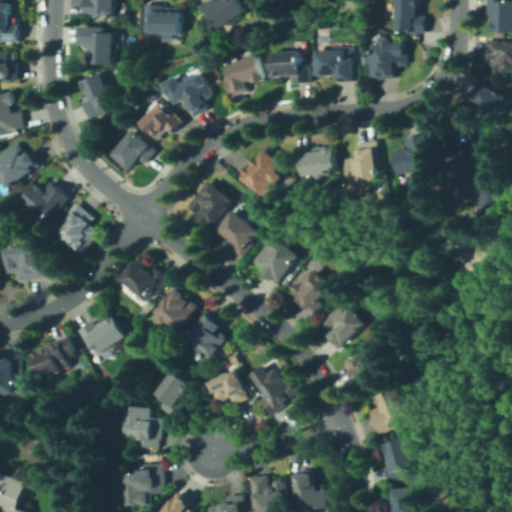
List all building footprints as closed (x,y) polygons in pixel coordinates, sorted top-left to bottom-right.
[(118,0),(118,12),(116,12),(116,16),(87,15),(87,0),(118,0)] [(241,0),(249,12),(222,29),(215,19),(212,21),(202,6),(211,0),(241,0)] [(428,15),(428,33),(420,33),(420,36),(413,36),(413,32),(400,32),(400,0),(421,0),(421,5),(423,5),(423,15),(428,15)] [(511,1),(511,32),(496,32),(496,22),(492,22),(492,13),(490,13),(489,0),(509,0),(509,1),(511,1)] [(21,23),(21,41),(4,41),(4,33),(0,33),(0,3),(14,3),(14,23),(21,23)] [(185,7),(183,34),(167,33),(167,38),(159,38),(160,33),(146,32),(148,4),(164,4),(164,6),(185,7)] [(309,27),(287,27),(287,10),(309,11),(309,27)] [(122,48),(120,50),(119,50),(118,56),(117,65),(93,65),(93,60),(92,60),(92,56),(94,56),(94,54),(90,53),(90,44),(85,44),(85,26),(106,27),(106,32),(118,32),(118,41),(120,41),(122,43),(122,48)] [(396,41),(396,42),(407,41),(408,51),(411,51),(412,61),(409,65),(402,66),(399,64),(399,61),(397,61),(398,77),(373,80),(371,55),(375,55),(374,53),(376,53),(375,45),(384,44),(384,42),(387,38),(391,38),(396,41)] [(506,40),(506,42),(511,41),(511,71),(508,71),(508,73),(494,73),(494,61),(496,61),(496,59),(492,58),(490,58),(490,40),(506,40)] [(357,47),(357,81),(339,81),(339,74),(319,75),(319,50),(334,50),(334,47),(357,47)] [(303,50),(304,64),(312,64),(313,82),(295,83),(295,74),(287,75),(275,76),(274,52),(303,50)] [(11,59),(8,61),(6,61),(6,63),(14,63),(22,63),(22,79),(0,79),(0,51),(8,51),(11,54),(11,59)] [(267,54),(269,60),(263,62),(269,79),(257,83),(256,80),(249,82),(250,86),(249,86),(251,92),(234,97),(228,77),(230,76),(227,66),(261,55),(261,56),(267,54)] [(109,111),(93,118),(86,102),(91,100),(87,91),(88,90),(85,81),(108,71),(117,91),(113,92),(117,100),(107,105),(109,111)] [(205,72),(215,92),(215,97),(210,99),(206,98),(212,108),(197,116),(188,99),(179,105),(173,94),(170,96),(164,84),(179,76),(183,84),(205,72)] [(510,106),(506,114),(502,112),(499,117),(483,109),(486,104),(472,97),(480,81),(509,96),(506,104),(510,106)] [(0,94),(15,91),(16,93),(17,93),(19,102),(17,102),(17,104),(14,105),(15,113),(25,111),(28,128),(12,131),(12,135),(0,137),(0,94)] [(167,100),(187,120),(174,133),(170,128),(160,139),(143,122),(162,103),(163,103),(167,100)] [(122,114),(117,120),(113,116),(118,110),(122,114)] [(160,150),(147,164),(142,159),(132,170),(115,154),(136,129),(160,150)] [(435,169),(402,174),(399,150),(402,150),(403,148),(408,147),(407,137),(433,134),(436,155),(433,155),(435,169)] [(381,166),(383,179),(373,180),(373,178),(363,180),(363,181),(352,183),(349,159),(361,157),(361,150),(360,143),(381,140),(385,165),(381,166)] [(23,152),(26,157),(33,152),(43,166),(11,188),(0,172),(0,156),(19,143),(24,151),(23,152)] [(507,176),(504,219),(480,217),(481,198),(457,196),(461,144),(479,146),(476,174),(507,176)] [(313,145),(314,152),(337,148),(340,171),(307,176),(305,164),(299,165),(297,148),(313,145)] [(268,149),(287,164),(280,172),(286,176),(269,198),(243,176),(256,161),(257,162),(268,149)] [(236,200),(212,231),(198,220),(207,208),(205,206),(199,213),(192,207),(193,206),(192,205),(212,180),(236,200)] [(53,181),(73,198),(62,212),(58,209),(48,222),(24,203),(39,184),(47,190),(53,181)] [(103,232),(85,254),(81,251),(80,252),(72,245),(73,244),(56,230),(79,201),(99,217),(93,224),(103,232)] [(257,244),(246,258),(232,248),(237,242),(221,229),(236,210),(262,231),(254,241),(257,244)] [(303,256),(280,285),(265,273),(268,269),(266,266),(263,266),(258,262),(259,261),(257,259),(278,235),(303,256)] [(38,244),(40,257),(43,257),(44,261),(49,260),(51,277),(21,281),(20,271),(10,273),(7,248),(38,244)] [(139,259),(155,272),(159,267),(173,279),(161,294),(157,291),(150,300),(123,279),(139,259)] [(318,270),(335,288),(323,300),(328,305),(315,318),(303,306),(305,304),(294,293),(295,292),(294,290),(302,282),(304,284),(318,270)] [(190,299),(194,302),(198,302),(201,304),(202,308),(182,331),(171,322),(166,323),(163,320),(163,317),(164,316),(158,312),(180,285),(194,295),(190,299)] [(370,324),(341,350),(330,337),(339,328),(337,326),(333,330),(326,321),(348,301),(354,308),(370,324)] [(220,333),(222,334),(223,332),(227,332),(230,335),(231,339),(216,357),(207,350),(204,353),(197,347),(199,344),(192,337),(213,311),(228,323),(220,333)] [(119,316),(132,336),(118,345),(119,347),(119,349),(115,352),(112,351),(111,349),(103,354),(97,344),(92,348),(80,330),(95,321),(98,325),(109,318),(110,321),(119,316)] [(66,372),(43,380),(33,352),(53,345),(52,343),(72,336),(79,356),(71,359),(74,367),(65,370),(66,372)] [(380,346),(383,352),(387,350),(392,360),(388,362),(392,370),(389,372),(393,380),(381,386),(378,382),(368,387),(363,378),(365,378),(364,376),(357,380),(347,363),(380,346)] [(0,354),(25,354),(25,377),(21,377),(21,389),(18,389),(18,394),(0,393),(0,354)] [(268,365),(273,373),(280,368),(292,383),(294,382),(301,391),(287,404),(288,405),(276,414),(265,400),(267,398),(263,394),(267,391),(255,375),(268,365)] [(189,405),(178,419),(164,409),(167,405),(158,397),(160,394),(159,393),(177,370),(196,385),(184,401),(189,405)] [(241,370),(253,398),(237,404),(234,395),(230,397),(231,398),(230,401),(223,404),(219,403),(211,382),(241,370)] [(399,428),(382,435),(372,410),(382,405),(378,396),(401,387),(413,416),(397,423),(399,428)] [(166,418),(164,439),(163,439),(162,448),(140,446),(141,440),(139,440),(139,438),(128,437),(128,422),(130,405),(155,408),(154,417),(166,418)] [(412,478),(392,483),(387,467),(393,465),(388,444),(411,438),(418,467),(409,469),(412,478)] [(156,505),(130,506),(129,473),(142,473),(142,470),(146,470),(146,465),(167,464),(168,494),(156,494),(156,505)] [(314,469),(315,474),(316,474),(318,486),(321,485),(322,490),(329,489),(332,507),(302,511),(297,472),(314,469)] [(32,511),(3,511),(0,511),(0,471),(32,482),(23,509),(32,511)] [(273,475),(274,486),(277,486),(276,482),(287,481),(289,511),(258,511),(257,496),(255,496),(253,477),(273,475)] [(417,487),(418,495),(420,495),(421,509),(421,511),(390,511),(396,511),(394,489),(417,487)] [(188,511),(189,511),(193,508),(198,511),(165,511),(182,491),(196,502),(188,511)] [(250,511),(212,511),(212,507),(230,505),(229,496),(249,494),(250,511)]
